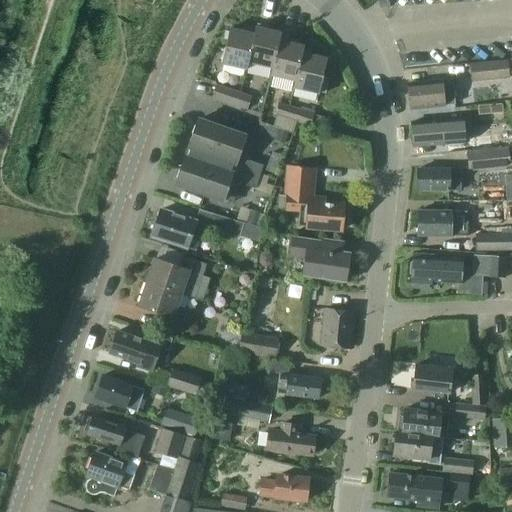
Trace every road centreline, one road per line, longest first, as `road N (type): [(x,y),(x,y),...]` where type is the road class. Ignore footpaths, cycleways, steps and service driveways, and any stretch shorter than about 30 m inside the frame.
road 1 (tertiary): [(14,511),(135,154),(207,0)]
road 2 (residential): [(374,308),(389,168),(385,105),(360,44),(328,0)]
road 3 (residential): [(352,511),(374,308)]
road 4 (residential): [(374,308),(511,302)]
